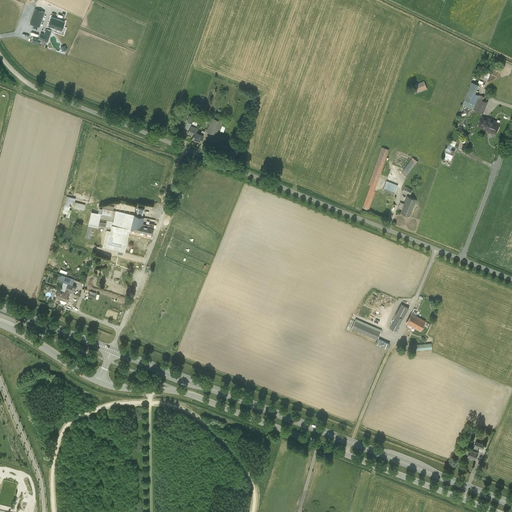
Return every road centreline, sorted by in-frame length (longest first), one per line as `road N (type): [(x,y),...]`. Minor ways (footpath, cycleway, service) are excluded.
road 1 (unclassified): [(511,279),(43,92),(0,55)]
road 2 (primary): [(111,350),(511,504)]
road 3 (unclassified): [(494,511),(196,396),(98,382)]
road 4 (track): [(252,511),(247,472),(218,436),(171,404),(133,402)]
road 5 (track): [(116,403),(78,417),(60,434),(53,511)]
road 6 (residential): [(43,511),(38,473),(0,380)]
road 7 (track): [(150,389),(151,511)]
